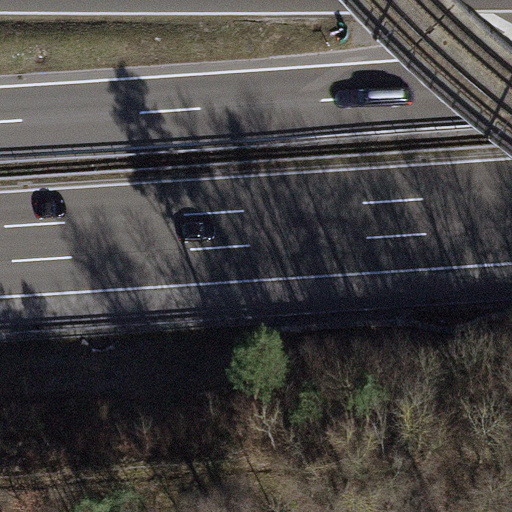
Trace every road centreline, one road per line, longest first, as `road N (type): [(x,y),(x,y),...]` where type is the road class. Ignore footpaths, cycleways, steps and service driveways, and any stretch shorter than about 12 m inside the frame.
road 1 (motorway): [(511,88),(0,122)]
road 2 (motorway): [(0,244),(511,211)]
